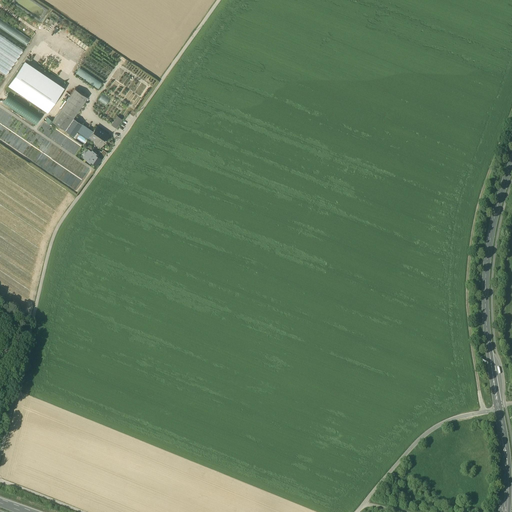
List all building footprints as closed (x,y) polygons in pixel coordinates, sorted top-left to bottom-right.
[(0,18),(0,27),(25,44),(30,38),(0,18)] [(0,70),(6,74),(22,50),(0,34),(0,70)] [(24,60),(22,64),(61,91),(64,87),(24,60)] [(61,91),(22,64),(8,84),(47,111),(61,91)] [(77,69),(74,73),(97,88),(102,82),(77,66),(76,68),(77,69)] [(61,109),(73,118),(75,115),(87,97),(75,88),(61,109)] [(8,93),(2,103),(35,125),(41,116),(8,93)] [(100,94),(97,100),(105,104),(108,98),(100,94)] [(73,118),(61,109),(52,121),(73,136),(77,131),(81,134),(86,126),(82,123),(77,120),(75,119),(73,118)] [(112,124),(117,128),(122,120),(118,116),(112,124)] [(81,134),(88,138),(91,135),(90,135),(92,132),(86,128),(86,127),(86,126),(81,134)] [(95,143),(100,146),(108,134),(96,126),(92,132),(90,135),(91,135),(97,140),(95,143)] [(101,146),(96,153),(98,154),(97,155),(101,158),(106,150),(101,146)] [(96,164),(101,158),(97,155),(98,154),(96,153),(92,150),(91,151),(89,150),(83,157),(92,163),(93,162),(96,164)]
